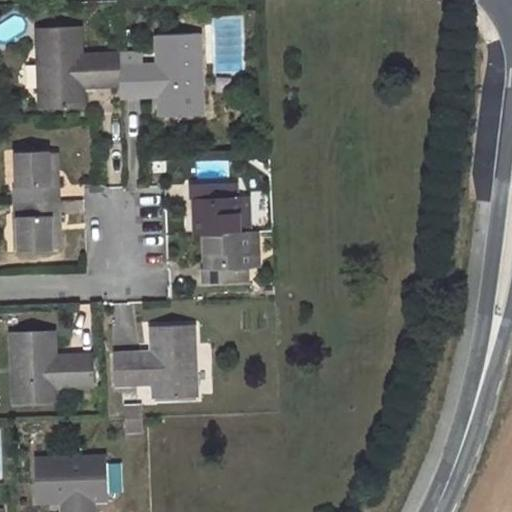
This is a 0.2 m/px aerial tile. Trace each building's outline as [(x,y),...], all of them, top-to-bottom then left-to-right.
[(79,26),(38,27),(41,109),(83,107),(82,86),(120,84),(119,66),(118,55),(81,56),(79,26)] [(203,114),(199,33),(158,35),(159,64),(119,66),(120,84),(120,95),(159,94),(160,116),(203,114)] [(50,151),(13,152),(16,203),(60,201),(59,176),(51,176),(50,154),(50,151)] [(51,176),(59,176),(58,154),(50,154),(51,176)] [(230,182),(189,184),(189,198),(197,198),(199,234),(208,233),(239,232),(238,195),(231,196),(230,182)] [(16,203),(17,250),(53,249),(53,245),(52,223),(61,222),(60,201),(16,203)] [(61,245),(61,222),(52,223),(53,245),(61,245)] [(200,270),(201,282),(243,280),(242,268),(249,268),(248,231),(239,232),(208,233),(210,269),(200,270)] [(195,397),(192,324),(151,325),(151,351),(114,353),(115,384),(152,382),(153,398),(195,397)] [(14,331),(16,402),(57,401),(57,386),(95,384),(93,355),(56,356),(55,329),(14,331)] [(107,458),(35,461),(37,501),(64,500),(64,511),(94,511),(93,499),(109,498),(107,458)]
